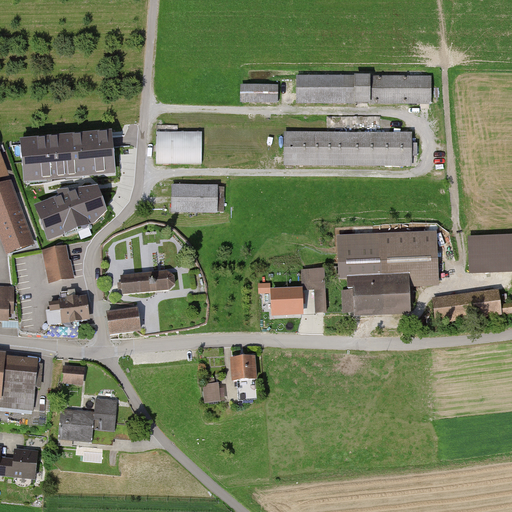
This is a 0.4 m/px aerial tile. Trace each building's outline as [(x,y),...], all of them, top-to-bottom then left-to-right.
[(431,104),(431,79),(297,78),(297,103),(431,104)] [(278,88),(243,87),(243,102),(278,103),(278,88)] [(202,133),(157,133),(157,164),(202,164),(202,133)] [(411,136),(286,135),(286,165),(411,166),(411,156),(416,156),(417,145),(411,145),(411,136)] [(112,137),(23,145),(27,184),(116,176),(112,137)] [(0,180),(8,178),(0,156),(0,180)] [(35,248),(11,184),(0,187),(0,241),(7,259),(35,248)] [(217,213),(218,188),(173,187),(172,199),(172,212),(217,213)] [(94,188),(37,208),(48,239),(105,220),(94,188)] [(437,281),(435,235),(341,240),(343,276),(349,276),(350,289),(354,289),(354,294),(344,295),(345,312),(410,309),(409,287),(424,282),(437,281)] [(511,238),(470,240),(471,271),(511,269),(511,238)] [(66,249),(45,253),(50,282),(73,278),(70,263),(69,264),(66,249)] [(337,269),(329,269),(329,277),(337,276),(337,269)] [(123,290),(123,295),(170,290),(174,285),(174,278),(168,274),(122,279),(122,283),(122,287),(123,290)] [(325,284),(316,284),(317,314),(327,314),(325,284)] [(10,288),(0,288),(0,324),(10,325),(10,288)] [(301,292),(273,293),(274,316),(302,314),(301,292)] [(47,311),(49,325),(74,322),(74,324),(79,324),(79,321),(88,320),(85,299),(76,300),(75,295),(71,296),(71,293),(61,294),(62,303),(51,305),(52,311),(47,311)] [(497,294),(433,302),(436,322),(511,312),(511,305),(498,307),(497,294)] [(108,316),(111,336),(138,332),(141,331),(138,311),(108,316)] [(6,359),(2,404),(1,411),(34,414),(38,362),(6,359)] [(257,384),(255,359),(230,361),(231,386),(257,384)] [(85,370),(64,368),(62,389),(83,391),(85,370)] [(226,385),(204,386),(205,406),(227,404),(226,385)] [(95,414),(61,411),(59,443),(92,445),(93,433),(115,435),(117,402),(96,400),(95,414)] [(39,454),(0,449),(0,480),(35,484),(39,454)]
